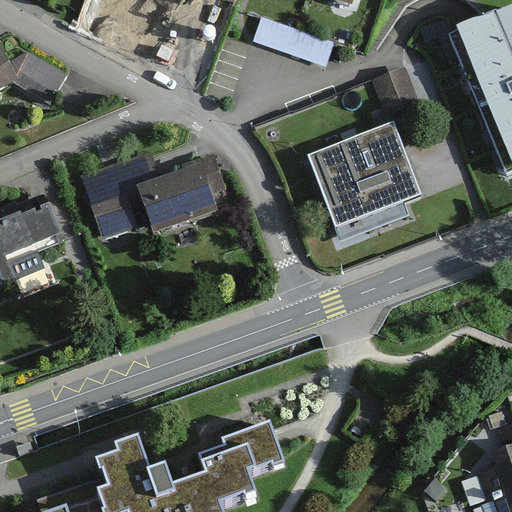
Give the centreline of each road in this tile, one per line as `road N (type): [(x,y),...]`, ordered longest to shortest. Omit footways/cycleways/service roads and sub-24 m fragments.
road 1 (tertiary): [(0,422),(307,312)]
road 2 (residential): [(307,312),(244,159),(218,133),(165,103)]
road 3 (tertiary): [(307,312),(511,235)]
road 4 (residential): [(165,103),(0,10)]
road 5 (residential): [(165,103),(0,170)]
